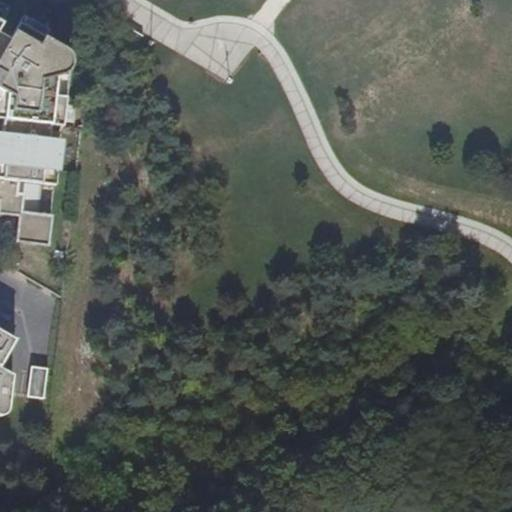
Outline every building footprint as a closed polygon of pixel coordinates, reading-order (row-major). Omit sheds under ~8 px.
[(0,30),(10,13),(0,6),(0,30)] [(49,35),(23,20),(0,60),(0,124),(20,127),(18,142),(0,140),(0,169),(4,170),(3,184),(41,187),(56,189),(61,146),(49,145),(51,130),(63,131),(67,101),(55,100),(57,82),(58,82),(62,81),(63,80),(65,79),(65,78),(67,77),(68,76),(69,74),(70,72),(70,71),(70,70),(71,68),(71,66),(70,64),(70,63),(69,61),(68,60),(67,58),(65,56),(63,55),(44,44),(49,35)] [(3,184),(0,184),(0,205),(0,206),(0,212),(0,218),(21,220),(20,246),(52,248),(54,219),(39,218),(41,187),(3,184)] [(0,414),(1,414),(2,413),(3,411),(8,374),(0,369),(0,356),(10,338),(0,332),(0,414)] [(25,395),(42,398),(46,368),(30,366),(25,395)]
